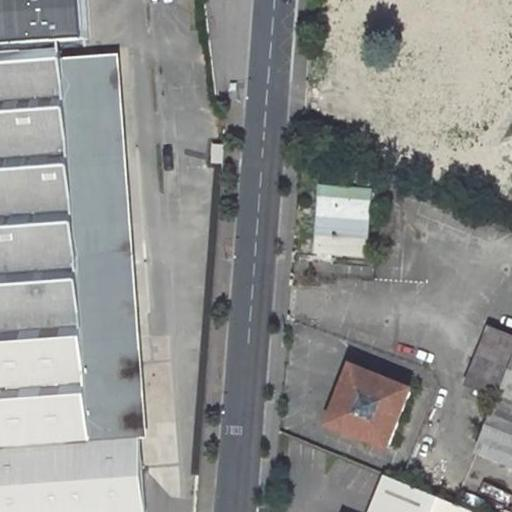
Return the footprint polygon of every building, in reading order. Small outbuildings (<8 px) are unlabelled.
[(146,511),(114,60),(63,65),(60,44),(89,42),(86,0),(0,0),(0,511),(146,511)] [(372,171),(349,161),(342,177),(365,186),(372,171)] [(364,256),(369,191),(322,189),(317,253),(364,256)] [(478,391),(503,333),(489,328),(465,386),(478,391)] [(511,337),(503,333),(478,391),(501,401),(511,405),(511,337)] [(352,367),(329,427),(388,451),(411,391),(352,367)] [(511,405),(501,401),(468,479),(511,497),(511,405)] [(472,511),(385,476),(370,511),(472,511)]
